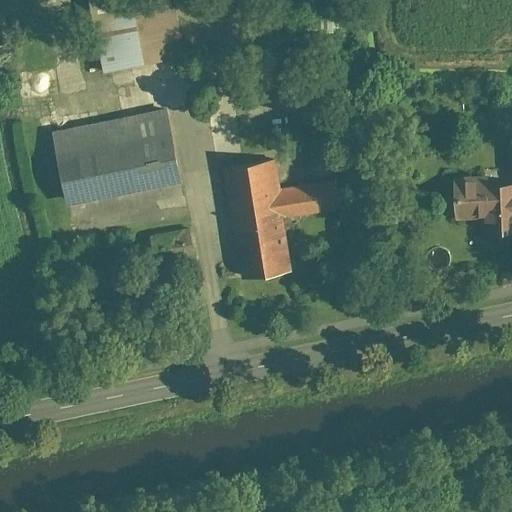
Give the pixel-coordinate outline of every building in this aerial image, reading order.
[(170,0),(89,0),(102,67),(180,52),(170,0)] [(178,173),(164,110),(59,132),(73,196),(178,173)] [(268,161),(224,169),(241,268),(284,261),(276,215),(334,205),(330,179),(273,189),(268,161)] [(511,232),(511,175),(508,176),(456,178),(458,218),(484,218),(485,233),(511,232)] [(189,232),(146,234),(147,261),(190,259),(189,232)]
